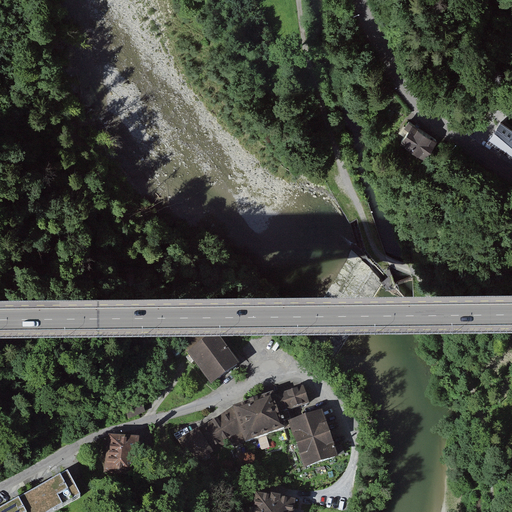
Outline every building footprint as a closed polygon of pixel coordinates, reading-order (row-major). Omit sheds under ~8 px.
[(440,140),(414,123),(402,140),(429,158),(440,140)] [(511,159),(511,129),(501,123),(488,144),(511,159)] [(185,345),(189,351),(188,355),(212,390),(243,368),(218,334),(215,336),(210,328),(185,345)] [(304,390),(272,403),(279,420),(310,410),(304,390)] [(272,403),(233,418),(243,444),(246,448),(284,433),(279,420),(272,403)] [(131,418),(146,411),(144,405),(128,413),(131,418)] [(322,414),(290,426),(306,470),(338,458),(322,414)] [(243,444),(233,418),(182,443),(194,469),(243,444)] [(140,441),(109,437),(104,475),(135,479),(140,441)] [(69,477),(1,511),(60,511),(82,501),(69,477)] [(294,511),(296,501),(256,495),(253,511),(294,511)]
